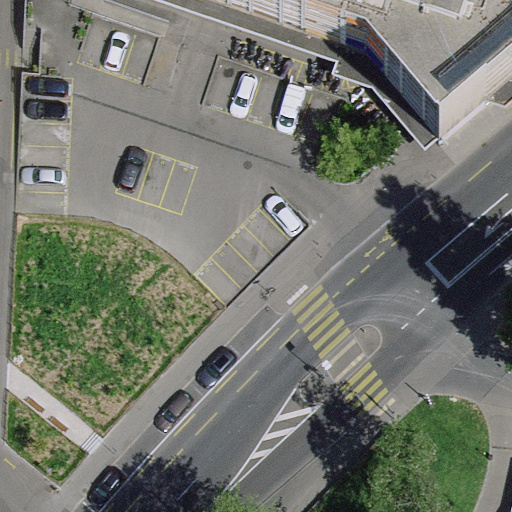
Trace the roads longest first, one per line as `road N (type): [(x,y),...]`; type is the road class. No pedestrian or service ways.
road 1 (secondary): [(188,511),(234,461),(511,212)]
road 2 (residential): [(0,342),(17,0)]
